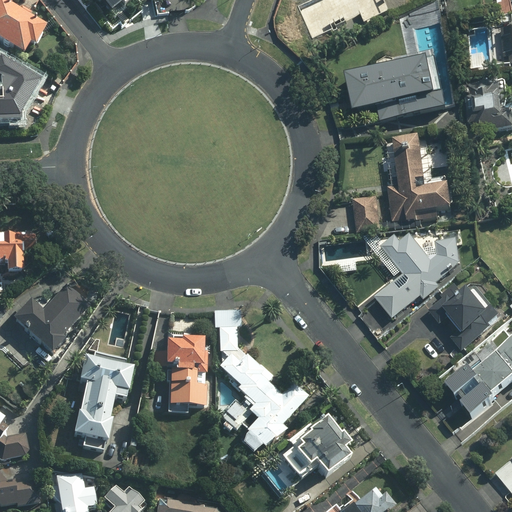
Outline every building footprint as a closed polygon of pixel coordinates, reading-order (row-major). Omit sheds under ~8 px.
[(101,0),(112,13),(128,0),(101,0)] [(309,0),(297,6),(312,38),(332,29),(333,30),(337,28),(335,24),(360,13),(364,21),(389,10),(384,0),(309,0)] [(0,43),(2,40),(29,57),(36,45),(41,47),(52,28),(6,1),(4,4),(0,2),(0,43)] [(0,87),(0,118),(23,117),(22,111),(42,79),(1,54),(0,55),(0,72),(3,74),(4,87),(0,87)] [(359,114),(381,109),(385,124),(452,109),(440,57),(351,77),(359,114)] [(511,112),(509,113),(504,84),(491,86),(491,84),(469,87),(477,136),(511,130),(511,112)] [(397,141),(403,189),(391,190),(396,225),(422,221),(421,214),(458,210),(455,185),(430,188),(423,137),(397,141)] [(511,155),(511,152),(495,155),(502,188),(511,185),(511,179),(511,177),(511,176),(511,155)] [(379,199),(355,202),(359,234),(383,231),(379,199)] [(0,234),(0,263),(10,263),(11,274),(26,273),(25,255),(36,254),(35,233),(0,234)] [(413,235),(403,243),(398,237),(384,248),(407,276),(378,299),(396,321),(424,298),(427,302),(443,289),(440,285),(464,265),(461,240),(439,243),(441,257),(435,262),(413,235)] [(454,317),(465,331),(454,340),(465,353),(495,329),(493,326),(505,317),(498,308),(491,313),(472,289),(466,294),(459,285),(444,297),(446,300),(431,312),(443,326),(454,317)] [(69,286),(46,312),(33,300),(16,320),(56,355),(68,341),(66,339),(93,308),(69,286)] [(208,387),(200,386),(200,368),(206,368),(207,343),(170,342),(170,367),(174,367),(173,408),(207,409),(208,387)] [(476,418),(511,388),(511,343),(476,373),(472,367),(450,384),(476,418)] [(274,379),(249,356),(242,364),(233,356),(222,368),(243,387),(240,390),(257,406),(251,412),(261,421),(242,441),(256,454),(264,445),(270,450),(289,430),(284,426),(311,397),(297,384),(284,398),(269,384),(274,379)] [(109,443),(119,391),(132,394),(137,368),(88,358),(82,383),(88,384),(77,436),(109,443)] [(8,421),(0,413),(0,460),(31,457),(28,434),(8,438),(8,421)] [(353,445),(331,419),(286,458),(308,484),(325,470),(330,475),(353,456),(347,449),(353,445)] [(84,476),(58,480),(63,511),(89,511),(89,509),(98,508),(96,492),(87,494),(84,476)] [(0,511),(46,504),(42,481),(12,486),(0,477),(0,511)] [(147,505),(130,489),(125,495),(118,489),(107,502),(115,509),(118,511),(116,511),(143,511),(142,511),(147,505)] [(356,509),(352,505),(343,511),(391,511),(397,507),(388,495),(384,499),(378,491),(356,509)] [(221,511),(219,509),(169,501),(167,509),(160,508),(158,511),(221,511)]
